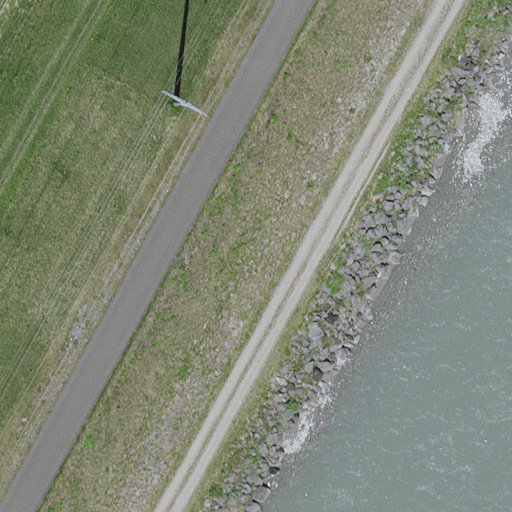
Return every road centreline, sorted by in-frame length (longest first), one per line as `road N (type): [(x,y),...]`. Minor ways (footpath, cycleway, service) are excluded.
road 1 (track): [(466,0),(183,511)]
road 2 (track): [(300,0),(20,511)]
